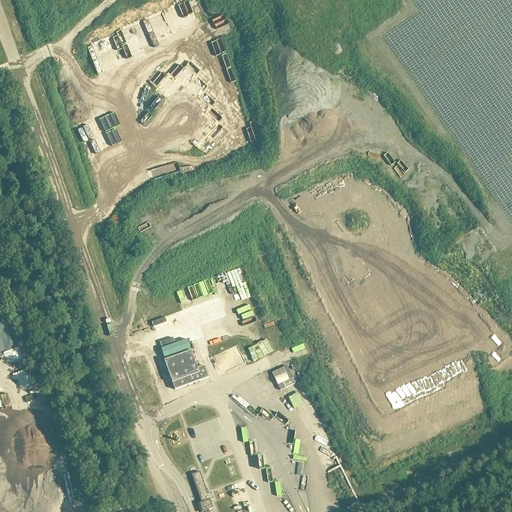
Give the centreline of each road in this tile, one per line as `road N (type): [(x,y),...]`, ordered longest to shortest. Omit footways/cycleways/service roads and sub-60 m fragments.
road 1 (track): [(136,283),(170,240),(355,130),(344,64),(311,0)]
road 2 (unknown): [(124,165),(208,161),(233,141),(235,124),(213,76),(178,44)]
road 3 (track): [(59,45),(114,124),(123,153),(118,194),(104,210)]
road 4 (unknown): [(178,44),(142,62),(126,85),(122,108),(132,144),(124,165)]
